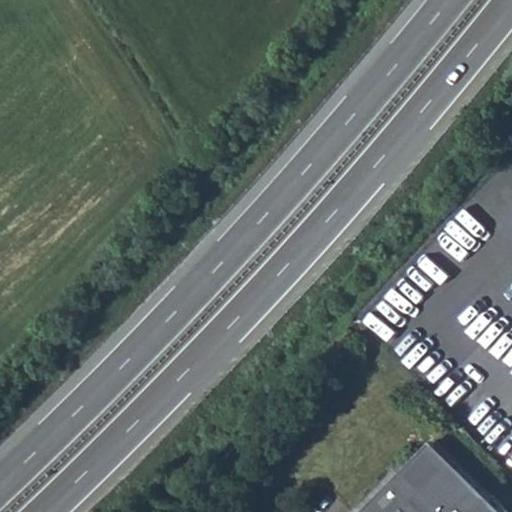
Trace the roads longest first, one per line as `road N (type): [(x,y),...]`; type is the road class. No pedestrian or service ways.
road 1 (trunk): [(41,511),(253,299),(511,0)]
road 2 (trunk): [(451,0),(176,312),(0,486)]
